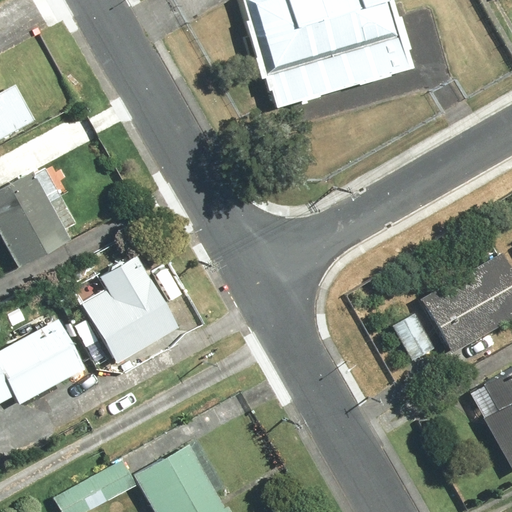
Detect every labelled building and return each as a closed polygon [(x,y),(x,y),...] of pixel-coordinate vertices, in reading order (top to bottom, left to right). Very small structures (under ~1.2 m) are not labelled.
[(229,0),(258,107),(404,68),(386,0),(229,0)] [(0,135),(31,118),(12,84),(0,90),(0,135)] [(37,166),(0,185),(0,240),(14,266),(73,235),(37,166)] [(511,268),(502,250),(417,297),(448,352),(511,316),(511,268)] [(104,289),(79,303),(114,363),(177,326),(134,253),(96,276),(104,289)] [(83,366),(50,310),(13,331),(17,339),(0,348),(0,401),(11,395),(17,405),(83,366)] [(411,312),(389,325),(408,359),(431,347),(411,312)] [(511,365),(465,392),(510,472),(511,471),(511,365)] [(198,437),(132,474),(152,511),(228,511),(218,493),(227,488),(198,437)] [(80,511),(131,484),(118,461),(50,499),(57,511),(80,511)]
